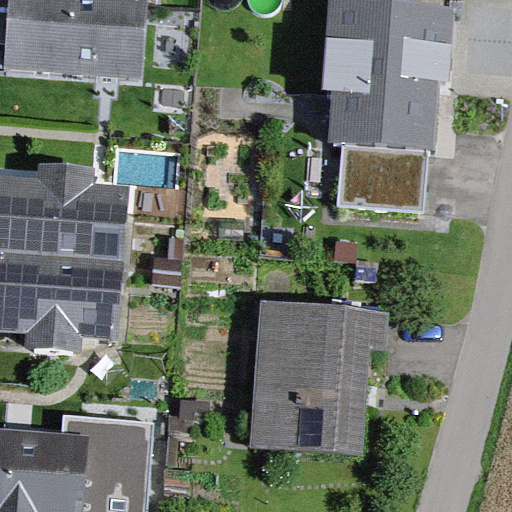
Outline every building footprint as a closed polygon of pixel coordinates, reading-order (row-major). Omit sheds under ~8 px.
[(20,0),(19,0),(14,70),(133,78),(138,8),(20,0)] [(20,0),(138,8),(138,0),(20,0)] [(444,34),(329,29),(324,159),(438,164),(444,34)] [(2,196),(0,226),(0,266),(120,275),(125,205),(2,196)] [(0,266),(0,336),(115,345),(120,275),(0,266)] [(368,328),(263,321),(253,454),(359,461),(368,328)] [(78,511),(83,462),(0,454),(0,511),(78,511)]
